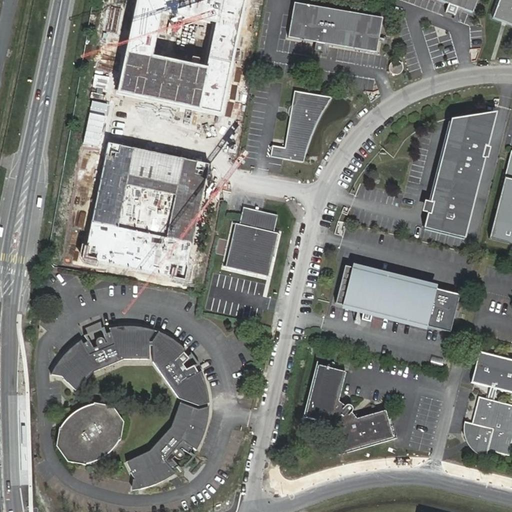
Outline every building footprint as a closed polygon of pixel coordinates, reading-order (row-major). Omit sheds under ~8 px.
[(245,0),(136,0),(116,95),(220,118),(245,0)] [(436,0),(449,5),(446,12),(455,16),(458,8),(473,14),(478,0),(436,0)] [(511,23),(511,0),(498,0),(492,17),(511,23)] [(323,46),(375,54),(381,19),(293,6),(287,41),(315,45),(314,53),(322,54),(323,46)] [(388,67),(388,69),(389,71),(390,73),(394,75),(396,75),(398,74),(401,73),(402,70),(403,68),(403,64),(401,62),(398,60),(395,60),(393,60),(391,62),(389,64),(388,67)] [(293,92),(284,148),(272,147),(270,158),(303,163),(305,154),(308,146),(310,138),(315,128),(319,119),(329,101),(331,98),(293,92)] [(447,120),(421,229),(462,239),(492,112),(447,120)] [(207,165),(106,144),(81,259),(182,281),(207,165)] [(430,186),(435,148),(427,147),(422,185),(430,186)] [(511,152),(511,153),(491,237),(511,242),(511,152)] [(275,258),(280,234),(276,233),(280,215),(244,208),(241,226),(237,224),(228,269),(241,272),(252,274),(263,273),(265,271),(268,269),(270,265),(270,261),(270,258),(275,258)] [(337,305),(365,313),(362,322),(372,324),(374,315),(447,333),(457,295),(346,267),(337,305)] [(125,357),(152,359),(152,341),(156,333),(152,331),(148,330),(139,329),(130,328),(117,327),(112,328),(114,333),(106,336),(108,343),(105,344),(103,341),(99,340),(97,341),(97,343),(97,346),(95,347),(92,341),(84,344),(83,341),(79,345),(74,349),(70,352),(61,363),(52,375),(65,378),(77,390),(94,370),(125,357)] [(154,363),(179,400),(202,407),(211,404),(210,397),(207,384),(204,377),(203,373),(199,373),(195,367),(189,371),(185,366),(191,360),(185,353),(188,350),(175,341),(164,334),(161,332),(154,341),(154,363)] [(508,455),(511,439),(511,404),(491,400),(494,390),(511,394),(511,359),(478,352),(471,384),(490,389),(488,399),(478,397),(471,423),(467,422),(466,425),(466,428),(466,432),(467,438),(469,442),(472,447),(477,451),(480,453),(486,455),(487,450),(508,455)] [(151,363),(152,359),(125,357),(94,370),(77,390),(80,393),(96,374),(125,362),(151,363)] [(340,453),(392,438),(385,411),(355,419),(350,412),(351,410),(351,409),(350,407),(349,406),(347,406),(344,407),(338,402),(345,373),(317,366),(304,417),(311,419),(314,420),(321,423),(327,427),(332,433),(336,439),(339,446),(340,453)] [(172,429),(183,404),(179,402),(171,426),(151,450),(126,461),(127,464),(151,453),(172,429)] [(58,428),(55,446),(66,462),(82,464),(85,464),(90,463),(96,461),(101,458),(106,455),(111,451),(115,446),(119,441),(122,424),(111,406),(92,404),(58,428)] [(198,409),(183,404),(172,429),(151,453),(127,464),(135,480),(134,491),(136,491),(143,489),(155,485),(165,480),(177,474),(174,471),(179,466),(174,461),(177,458),(178,460),(180,460),(182,460),(183,459),(184,458),(184,456),(183,454),(183,453),(182,452),(184,451),(190,455),(194,449),(197,451),(200,446),(203,440),(206,432),(208,424),(210,408),(198,409)]
